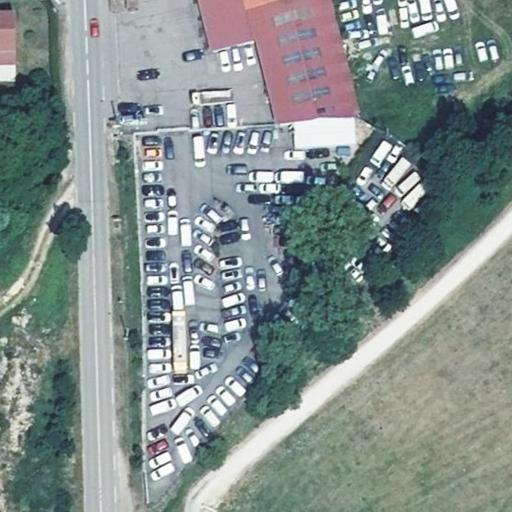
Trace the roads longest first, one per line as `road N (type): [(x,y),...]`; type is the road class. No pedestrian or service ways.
road 1 (tertiary): [(86,0),(101,511)]
road 2 (track): [(207,511),(290,426),(430,315),(511,233)]
